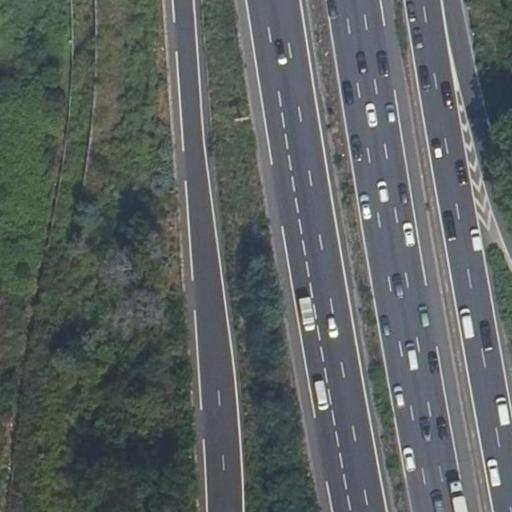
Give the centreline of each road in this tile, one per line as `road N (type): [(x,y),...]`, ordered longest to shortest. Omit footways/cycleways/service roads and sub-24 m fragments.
road 1 (motorway): [(271,0),(364,511)]
road 2 (motorway): [(444,511),(354,0)]
road 3 (motorway): [(185,0),(231,439),(229,511)]
road 4 (motorway): [(509,511),(429,56)]
road 5 (motorway): [(511,222),(466,85),(429,56)]
